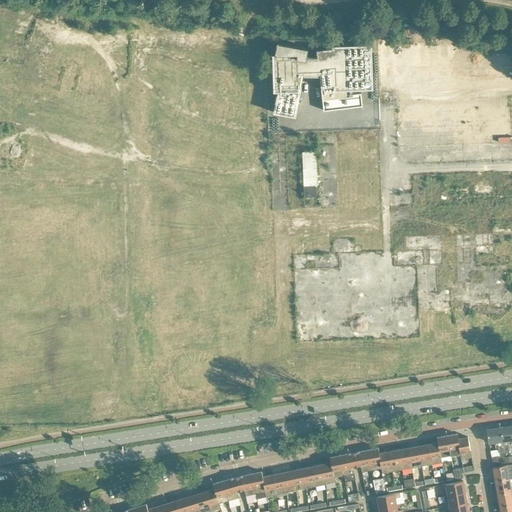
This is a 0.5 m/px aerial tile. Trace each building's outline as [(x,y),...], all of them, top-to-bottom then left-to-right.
[(308,48),(277,43),(275,54),(272,54),(274,92),(277,91),(274,113),(296,117),(302,85),(303,75),(320,75),(324,110),(362,106),(361,93),(353,94),(353,89),(373,89),(372,44),(333,46),(333,47),(316,49),(317,57),(307,56),(308,48)] [(471,133),(452,136),(453,147),(473,144),(471,133)] [(432,143),(421,145),(424,164),(435,163),(432,143)] [(473,144),(453,147),(455,157),(474,154),(473,144)] [(421,145),(411,147),(414,166),(424,164),(421,145)] [(411,147),(400,149),(403,168),(414,166),(411,147)] [(400,149),(389,150),(392,169),(403,168),(400,149)] [(389,150),(379,152),(382,171),(392,169),(389,150)] [(319,196),(318,151),(303,151),(304,197),(319,196)] [(379,152),(368,154),(371,173),(382,171),(379,152)] [(347,153),(328,156),(329,166),(348,163),(347,153)] [(474,154),(455,157),(457,168),(476,165),(474,154)] [(237,308),(174,318),(180,352),(275,336),(269,302),(247,160),(214,165),(237,308)] [(348,163),(329,166),(331,177),(350,174),(348,163)] [(476,165),(457,168),(459,179),(478,176),(476,165)] [(350,174),(331,177),(333,188),(356,185),(354,174),(350,174)] [(356,185),(333,188),(335,199),(354,196),(358,195),(356,185)] [(479,185),(460,188),(462,199),(481,196),(479,185)] [(481,196),(462,199),(464,210),(483,207),(481,196)] [(359,204),(336,208),(338,219),(361,215),(359,204)] [(483,207),(464,210),(465,221),(484,217),(483,207)] [(361,215),(338,219),(340,230),(363,226),(361,215)] [(484,217),(465,221),(467,231),(486,228),(484,217)] [(445,224),(434,226),(437,245),(448,243),(445,224)] [(363,226),(340,230),(341,240),(360,237),(364,237),(363,226)] [(434,226),(423,227),(427,246),(437,245),(434,226)] [(423,227),(413,229),(416,248),(427,246),(423,227)] [(486,228),(467,231),(469,242),(488,239),(486,228)] [(413,229),(402,231),(405,250),(416,248),(413,229)] [(402,231),(391,232),(395,252),(405,250),(402,231)] [(391,232),(381,234),(384,253),(395,252),(391,232)] [(360,237),(341,240),(343,251),(362,248),(360,237)] [(362,248),(343,251),(345,262),(364,259),(362,248)] [(511,425),(500,427),(502,440),(504,452),(509,452),(507,440),(511,438),(511,425)] [(500,427),(487,429),(487,432),(489,442),(494,441),(495,448),(498,447),(499,449),(500,455),(492,457),(493,465),(505,463),(504,452),(502,440),(500,427)] [(447,435),(449,449),(450,456),(460,454),(461,459),(457,433),(447,435)] [(461,459),(462,459),(471,457),(468,436),(458,438),(457,433),(461,459)] [(437,437),(441,457),(442,462),(441,457),(450,456),(449,449),(447,435),(437,437)] [(428,444),(432,463),(432,464),(442,462),(441,457),(437,437),(438,442),(428,444)] [(418,445),(421,460),(422,466),(432,464),(432,463),(428,444),(418,445)] [(408,447),(412,466),(412,468),(422,466),(421,460),(418,445),(408,447)] [(399,449),(401,463),(402,469),(412,468),(412,466),(408,447),(399,449)] [(368,449),(371,464),(372,470),(381,468),(382,468),(379,453),(378,448),(368,449)] [(368,449),(354,452),(357,466),(361,465),(362,472),(372,470),(371,464),(368,449)] [(399,449),(389,451),(392,471),(402,469),(401,463),(399,449)] [(389,451),(379,453),(382,468),(381,468),(382,473),(392,471),(389,451)] [(353,467),(355,466),(357,466),(354,452),(352,452),(340,455),(343,469),(344,475),(345,481),(355,479),(353,467)] [(344,475),(343,469),(340,455),(330,457),(330,460),(331,462),(334,477),(344,475)] [(335,482),(334,477),(331,462),(321,464),(325,484),(335,482)] [(321,464),(311,466),(315,486),(325,484),(321,464)] [(511,464),(494,467),(496,480),(508,478),(511,477),(511,464)] [(302,468),(304,482),(306,488),(315,486),(311,466),(302,468)] [(463,467),(453,469),(454,472),(455,479),(463,478),(462,472),(464,472),(463,467)] [(296,490),(306,488),(304,482),(302,468),(292,470),(296,490)] [(292,470),(282,472),(286,492),(296,490),(292,470)] [(252,473),(256,493),(257,498),(267,496),(261,471),(252,473)] [(272,474),(263,476),(262,473),(262,471),(261,471),(267,496),(276,494),(276,493),(272,474)] [(272,474),(276,493),(276,494),(286,492),(282,472),(272,474)] [(454,472),(446,474),(447,480),(455,479),(454,472)] [(241,475),(237,476),(241,490),(244,489),(246,496),(256,493),(252,473),(241,475)] [(237,491),(241,490),(237,476),(233,478),(223,481),(229,500),(239,497),(237,491)] [(511,477),(508,478),(496,480),(498,493),(511,491),(509,483),(511,482),(511,477)] [(381,480),(373,482),(375,489),(376,493),(383,492),(381,480)] [(223,481),(213,483),(221,508),(219,503),(227,501),(229,500),(223,481)] [(464,485),(463,481),(441,485),(442,489),(446,488),(448,495),(466,491),(465,484),(464,485)] [(214,488),(205,491),(211,511),(221,508),(213,483),(213,484),(213,485),(214,488)] [(511,490),(511,491),(498,493),(501,506),(511,504),(511,490)] [(205,491),(195,494),(200,511),(207,511),(211,511),(205,491)] [(468,499),(466,491),(448,495),(449,501),(444,502),(445,506),(467,502),(466,499),(468,499)] [(400,497),(399,492),(377,496),(378,500),(376,501),(378,507),(396,504),(395,498),(400,497)] [(348,495),(349,502),(359,500),(358,493),(348,495)] [(200,511),(195,494),(186,497),(190,511),(200,511)] [(190,511),(186,497),(176,500),(180,511),(190,511)] [(180,511),(176,500),(167,503),(169,511),(180,511)] [(450,510),(450,511),(470,511),(469,506),(468,506),(467,502),(445,506),(446,510),(450,510)] [(169,511),(167,503),(157,506),(159,511),(169,511)]
